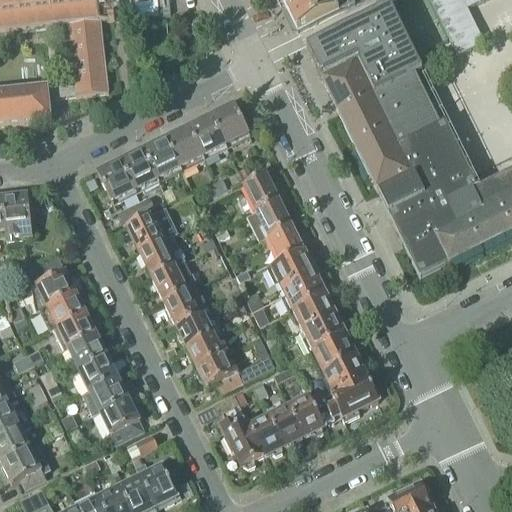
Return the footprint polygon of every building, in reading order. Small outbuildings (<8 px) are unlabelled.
[(0,0),(0,130),(52,125),(49,103),(76,100),(76,101),(109,97),(100,26),(114,24),(111,0),(0,0)] [(279,0),(285,11),(298,36),(309,30),(355,7),(352,2),(351,0),(279,0)] [(351,0),(352,2),(355,7),(355,8),(370,0),(388,0),(392,8),(393,10),(401,6),(405,4),(412,0),(351,0)] [(427,0),(453,52),(458,61),(484,48),(467,13),(494,0),(427,0)] [(339,119),(415,82),(423,78),(391,14),(307,55),(339,119)] [(415,82),(339,119),(378,198),(390,192),(391,194),(379,200),(389,221),(390,221),(394,230),(400,241),(404,250),(404,251),(420,283),(449,268),(450,270),(511,239),(511,176),(480,192),(473,177),(470,179),(463,167),(445,129),(439,132),(415,82)] [(234,110),(211,121),(226,151),(249,140),(234,110)] [(211,121),(188,132),(203,162),(226,151),(211,121)] [(188,132),(166,144),(180,174),(194,167),(196,170),(205,166),(203,162),(188,132)] [(166,144),(144,155),(158,185),(180,174),(166,144)] [(144,155),(120,166),(135,196),(158,185),(144,155)] [(135,196),(120,166),(97,178),(114,211),(123,206),(122,203),(135,196)] [(238,176),(243,187),(251,184),(245,173),(238,176)] [(243,192),(256,218),(279,206),(267,181),(243,192)] [(222,184),(215,188),(220,198),(227,194),(222,184)] [(220,198),(215,188),(207,192),(212,202),(220,198)] [(163,196),(168,207),(176,203),(171,191),(163,196)] [(7,237),(4,237),(6,248),(24,246),(24,244),(32,243),(29,216),(27,200),(3,203),(7,237)] [(148,204),(141,207),(146,218),(154,214),(148,204)] [(259,247),(268,243),(292,231),(279,206),(256,218),(247,222),(259,247)] [(146,218),(141,207),(117,219),(122,230),(139,222),(146,218)] [(204,227),(198,215),(194,217),(190,230),(191,233),(204,227)] [(127,233),(140,259),(171,244),(158,218),(127,233)] [(212,231),(215,238),(226,233),(222,225),(212,231)] [(268,243),(281,268),(304,257),(292,231),(268,243)] [(226,233),(215,238),(219,246),(230,240),(226,233)] [(140,259),(152,284),(185,267),(184,264),(185,263),(181,254),(180,255),(173,243),(171,244),(140,259)] [(201,250),(205,257),(216,251),(213,244),(201,250)] [(271,273),(282,295),(315,279),(311,270),(314,269),(308,258),(305,259),(304,257),(281,268),(271,273)] [(37,272),(42,283),(63,273),(58,262),(37,272)] [(152,284),(165,309),(198,293),(196,289),(197,289),(193,280),(192,281),(185,267),(152,284)] [(27,280),(31,289),(42,283),(37,272),(26,278),(27,280)] [(236,282),(240,288),(251,283),(247,276),(236,282)] [(47,313),(47,314),(76,299),(65,277),(30,295),(34,302),(37,318),(47,313)] [(282,295),(293,317),(326,301),(325,298),(327,297),(322,285),(319,287),(315,279),(282,295)] [(31,289),(27,280),(9,288),(14,297),(31,289)] [(177,334),(204,321),(210,318),(198,293),(165,309),(177,334)] [(239,294),(229,299),(232,307),(239,303),(242,300),(240,295),(239,294)] [(47,314),(58,334),(87,320),(76,299),(47,314)] [(246,305),(249,312),(260,306),(257,299),(246,305)] [(293,317),(303,337),(336,321),(331,311),(332,308),(330,303),(327,303),(326,301),(293,317)] [(6,312),(11,322),(16,320),(20,318),(22,317),(14,302),(6,306),(6,312)] [(239,303),(232,307),(238,321),(246,317),(239,303)] [(260,306),(249,312),(253,319),(264,313),(260,306)] [(11,322),(15,328),(23,325),(20,319),(20,318),(16,320),(11,322)] [(64,357),(68,355),(97,340),(87,320),(58,334),(54,336),(64,357)] [(183,347),(187,354),(214,341),(218,339),(214,330),(210,332),(204,321),(177,334),(178,336),(176,338),(180,347),(183,347)] [(303,337),(312,357),(346,341),(345,339),(346,336),(343,330),(340,330),(336,321),(303,337)] [(0,326),(0,335),(10,331),(6,323),(0,326)] [(23,325),(15,328),(15,330),(18,336),(19,336),(29,331),(25,323),(23,325)] [(256,337),(250,323),(242,327),(248,342),(256,337)] [(10,331),(0,335),(0,337),(3,344),(14,338),(10,331)] [(68,355),(78,376),(107,361),(97,340),(68,355)] [(197,374),(224,361),(228,359),(224,350),(219,351),(214,341),(187,354),(188,356),(186,358),(190,366),(193,367),(197,374)] [(314,357),(324,379),(357,362),(356,361),(358,357),(355,350),(350,350),(346,341),(312,357),(313,358),(314,357)] [(266,346),(270,354),(279,350),(275,342),(266,346)] [(224,361),(197,374),(198,376),(196,378),(200,386),(203,386),(207,395),(216,390),(221,399),(274,373),(260,343),(252,347),(262,366),(238,378),(233,369),(229,371),(224,361)] [(279,350),(270,354),(274,362),(283,358),(279,350)] [(38,355),(27,361),(32,371),(44,366),(38,355)] [(294,366),(297,373),(310,367),(306,360),(294,366)] [(32,371),(27,361),(12,368),(18,379),(32,371)] [(78,376),(89,397),(118,383),(107,361),(78,376)] [(324,379),(335,399),(367,383),(363,375),(365,371),(362,364),(357,364),(357,362),(324,379)] [(292,373),(273,382),(277,390),(296,380),(292,373)] [(40,382),(45,392),(55,387),(50,377),(40,382)] [(89,397),(100,419),(129,405),(118,383),(89,397)] [(323,405),(313,410),(324,432),(335,427),(334,425),(341,421),(344,428),(360,420),(358,416),(378,406),(378,405),(380,401),(377,394),(372,394),(367,383),(335,399),(323,405)] [(26,389),(31,399),(40,395),(35,384),(26,389)] [(55,387),(45,392),(51,403),(60,398),(55,387)] [(262,388),(253,392),(260,405),(268,401),(262,388)] [(0,415),(9,411),(0,392),(0,415)] [(40,395),(31,399),(36,410),(45,405),(40,395)] [(234,402),(239,412),(247,408),(242,398),(234,402)] [(310,403),(313,410),(323,405),(319,398),(310,403)] [(308,400),(288,410),(304,443),(312,439),(316,441),(322,438),(323,434),(324,433),(324,432),(313,410),(310,403),(308,400)] [(211,427),(220,422),(223,421),(227,430),(223,432),(227,441),(224,443),(231,458),(235,456),(243,473),(244,473),(247,475),(254,472),(255,467),(264,463),(247,429),(239,412),(234,402),(215,411),(206,416),(211,427)] [(129,405),(100,419),(116,451),(136,441),(145,436),(140,427),(129,405)] [(288,410),(267,420),(284,453),(292,449),(296,451),(302,448),(303,443),(304,443),(288,410)] [(0,415),(0,442),(20,433),(9,411),(0,415)] [(61,424),(67,435),(76,431),(71,420),(61,424)] [(267,420),(247,429),(264,463),(272,459),(276,461),(282,458),(283,453),(284,453),(267,420)] [(61,438),(56,427),(47,431),(52,442),(61,438)] [(0,442),(0,465),(2,469),(30,454),(20,433),(0,442)] [(132,465),(140,461),(157,453),(151,441),(126,453),(132,465)] [(30,454),(2,469),(12,491),(21,486),(25,496),(46,486),(43,479),(50,476),(38,451),(30,454)] [(113,460),(105,464),(112,478),(120,474),(113,460)] [(140,461),(132,465),(141,482),(155,511),(158,511),(166,509),(168,510),(174,507),(174,504),(177,503),(175,498),(177,497),(174,491),(172,492),(168,484),(170,483),(165,473),(163,474),(162,471),(148,478),(140,461)] [(97,467),(84,473),(88,482),(101,476),(97,467)] [(155,511),(141,482),(119,493),(128,511),(155,511)] [(430,511),(427,505),(430,503),(425,492),(422,494),(421,492),(402,501),(400,497),(386,504),(388,508),(385,510),(385,511),(430,511)] [(41,497),(47,509),(52,501),(49,493),(41,497)] [(128,511),(119,493),(98,503),(102,511),(128,511)] [(22,511),(48,511),(47,509),(41,497),(20,507),(22,511)] [(102,511),(98,503),(80,511),(102,511)]
